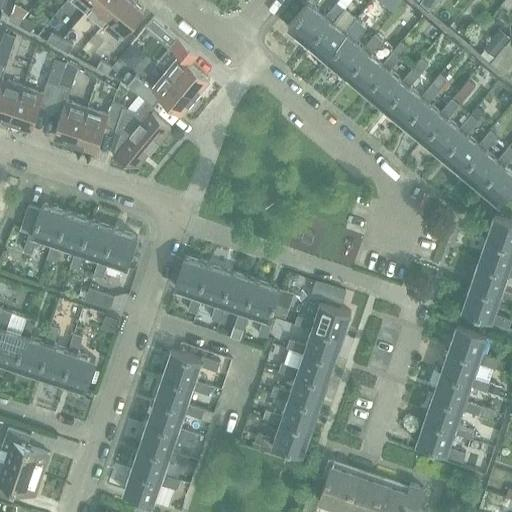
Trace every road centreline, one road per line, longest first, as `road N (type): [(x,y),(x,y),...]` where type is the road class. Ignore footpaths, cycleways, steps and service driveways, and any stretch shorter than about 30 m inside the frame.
road 1 (residential): [(368,457),(416,301),(177,214)]
road 2 (residential): [(388,248),(405,195),(232,43)]
road 3 (residential): [(99,438),(177,214)]
road 4 (residential): [(177,214),(0,151)]
road 5 (residential): [(177,214),(230,91),(232,43)]
